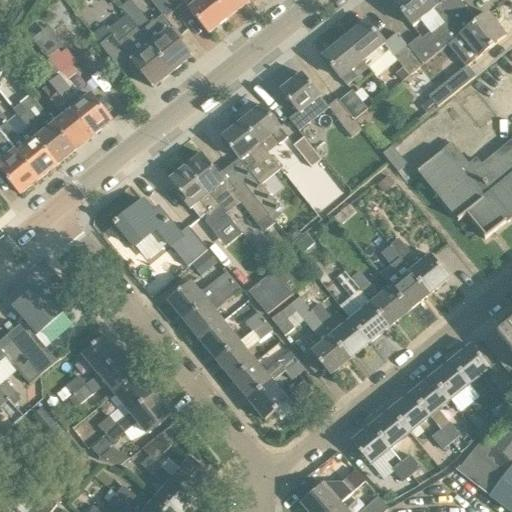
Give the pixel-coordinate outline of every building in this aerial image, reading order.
[(172,29),(165,20),(174,12),(164,0),(148,0),(162,17),(140,34),(137,30),(136,30),(171,74),(192,58),(180,44),(183,42),(172,28),(172,29)] [(179,0),(208,36),(228,19),(213,0),(201,0),(197,4),(193,0),(179,0)] [(249,2),(247,0),(213,0),(228,19),(249,2)] [(478,23),(459,0),(445,0),(438,6),(433,0),(395,0),(392,3),(412,29),(424,18),(433,11),(442,23),(421,40),(419,38),(408,47),(423,66),(447,47),(461,36),(478,23)] [(478,23),(461,36),(479,58),(497,44),(505,38),(487,16),(478,23)] [(391,52),(367,23),(345,40),(363,62),(369,70),(381,60),(391,52)] [(152,90),(171,74),(136,30),(118,45),(112,37),(99,48),(116,68),(128,59),(130,62),(128,64),(137,78),(140,75),(152,90)] [(351,72),(363,62),(345,40),(323,59),(346,87),(357,79),(351,72)] [(80,103),(59,78),(71,69),(70,67),(76,62),(62,46),(61,47),(48,59),(36,69),(50,85),(93,137),(112,122),(90,95),(80,103)] [(408,78),(423,66),(408,47),(393,59),(408,78)] [(476,78),(467,68),(466,67),(464,68),(444,85),(454,96),(476,78)] [(300,117),(305,123),(307,126),(328,110),(351,140),(362,131),(354,122),(339,103),(337,101),(327,108),(321,100),(322,99),(302,75),(280,93),(300,117)] [(42,91),(58,110),(64,116),(53,125),(75,152),(93,137),(50,85),(42,91)] [(454,96),(444,85),(428,98),(437,109),(454,96)] [(339,103),(354,122),(367,111),(352,92),(339,103)] [(57,166),(75,152),(53,125),(31,97),(12,112),(27,130),(57,166)] [(261,148),(273,138),(280,147),(288,140),(262,107),(242,123),(261,148)] [(221,139),(253,178),(254,177),(272,162),(261,148),(242,123),(221,139)] [(7,124),(5,125),(0,129),(0,133),(39,181),(57,166),(27,130),(18,138),(7,124)] [(0,171),(20,196),(39,181),(0,133),(0,171)] [(293,147),(311,170),(321,161),(310,147),(307,143),(303,139),(293,147)] [(469,165),(460,155),(452,145),(418,173),(458,223),(466,216),(485,239),(511,216),(511,141),(482,166),(476,160),(469,165)] [(383,156),(397,174),(407,166),(392,148),(383,156)] [(243,186),(235,192),(217,169),(214,171),(203,157),(186,170),(207,197),(209,195),(226,216),(240,205),(263,235),(275,225),(273,223),(270,218),(243,186)] [(201,220),(205,217),(206,218),(206,225),(213,233),(217,238),(233,225),(226,216),(209,195),(207,197),(186,170),(170,183),(182,197),(179,200),(189,212),(192,210),(201,220)] [(253,178),(243,186),(270,218),(276,213),(280,210),(254,177),(253,178)] [(378,187),(383,193),(395,184),(389,177),(378,187)] [(117,222),(113,225),(134,250),(157,231),(173,248),(179,254),(197,239),(173,211),(164,216),(158,209),(153,213),(144,202),(118,223),(117,222)] [(357,213),(351,206),(333,220),(339,227),(357,213)] [(280,217),(276,213),(270,218),(273,223),(280,217)] [(301,235),(295,228),(287,236),(292,242),(301,235)] [(315,243),(307,233),(295,243),(303,253),(315,243)] [(208,251),(197,239),(179,254),(173,248),(172,249),(187,268),(208,251)] [(390,247),(401,261),(410,254),(399,240),(390,247)] [(390,247),(380,255),(392,269),(401,261),(390,247)] [(218,263),(209,253),(192,267),(200,278),(218,263)] [(430,256),(410,272),(430,296),(449,279),(430,256)] [(224,275),(201,294),(192,283),(168,302),(184,322),(236,281),(225,270),(222,272),(224,275)] [(410,272),(390,288),(410,311),(430,296),(410,272)] [(248,294),(269,316),(292,297),(290,293),(279,280),(273,273),(248,294)] [(369,284),(359,273),(350,280),(360,291),(369,284)] [(279,280),(290,293),(298,287),(288,274),(279,280)] [(370,344),(390,328),(370,304),(360,291),(350,280),(341,287),(360,312),(350,320),(370,344)] [(184,322),(200,342),(224,323),(216,312),(243,289),(236,281),(184,322)] [(390,288),(379,297),(370,304),(390,328),(410,311),(390,288)] [(38,335),(63,314),(42,290),(32,299),(29,296),(26,298),(27,300),(15,309),(38,335)] [(323,326),(311,312),(300,299),(290,306),(321,345),(310,353),(329,377),(351,360),(331,336),(323,326)] [(311,312),(323,326),(331,319),(320,305),(311,312)] [(244,325),(252,334),(265,323),(257,314),(244,325)] [(294,331),(281,314),(271,321),(285,338),(294,331)] [(350,321),(331,336),(351,360),(370,344),(350,320),(350,321)] [(511,324),(511,325),(509,322),(499,331),(501,333),(498,336),(511,353),(511,324)] [(200,342),(217,362),(241,343),(224,323),(200,342)] [(272,333),(265,323),(252,334),(259,343),(272,333)] [(24,324),(7,338),(25,358),(41,376),(57,364),(24,324)] [(81,357),(98,377),(98,378),(122,358),(105,338),(81,357)] [(257,363),(248,352),(241,343),(217,362),(233,383),(257,363)] [(491,412),(502,425),(510,418),(490,393),(492,391),(482,378),(491,371),(471,347),(451,363),(471,387),(479,398),(491,412)] [(284,373),(296,363),(289,355),(266,373),(257,363),(233,383),(249,402),(273,382),(284,373)] [(25,358),(13,367),(29,386),(41,376),(25,358)] [(87,387),(73,398),(80,406),(105,387),(114,398),(138,378),(122,358),(98,378),(87,387)] [(304,372),(296,363),(284,373),(291,382),(304,372)] [(431,379),(451,404),(471,387),(451,363),(431,379)] [(79,378),(65,388),(73,398),(87,387),(79,378)] [(114,398),(122,407),(129,417),(154,397),(138,378),(114,398)] [(411,396),(431,420),(439,413),(451,404),(431,379),(411,396)] [(6,382),(0,386),(0,392),(8,402),(13,408),(21,400),(6,382)] [(293,386),(283,394),(273,382),(249,402),(265,422),(287,404),(292,411),(313,394),(304,383),(295,389),(293,386)] [(411,396),(391,412),(411,436),(431,420),(411,396)] [(146,437),(170,417),(154,397),(129,417),(117,427),(105,437),(112,446),(137,425),(146,437)] [(481,420),(491,412),(479,398),(469,406),(481,420)] [(51,441),(62,434),(43,410),(33,417),(51,441)] [(371,428),(391,452),(411,436),(391,412),(371,428)] [(97,428),(105,437),(117,427),(109,418),(97,428)] [(440,431),(451,445),(460,438),(449,424),(440,431)] [(370,469),(382,459),(391,452),(371,428),(351,445),(370,469)] [(511,458),(511,433),(506,429),(491,448),(510,462),(511,458)] [(451,445),(440,431),(431,439),(442,452),(451,445)] [(164,433),(158,438),(141,452),(148,458),(161,469),(172,479),(196,499),(213,479),(189,459),(180,470),(162,454),(174,445),(164,433)] [(105,439),(92,449),(100,459),(113,449),(105,439)] [(511,511),(511,464),(482,442),(461,469),(456,472),(489,498),(507,511),(511,511)] [(400,464),(411,477),(420,470),(410,457),(400,464)] [(161,469),(148,458),(141,466),(154,478),(161,469)] [(411,477),(400,464),(392,471),(403,484),(411,477)] [(365,483),(356,474),(343,485),(352,495),(365,483)] [(332,511),(340,505),(323,486),(317,491),(307,478),(292,491),(303,503),(300,505),(306,511),(332,511)] [(156,497),(172,511),(184,511),(196,499),(172,479),(156,497)] [(123,487),(115,496),(128,507),(135,498),(123,487)] [(52,511),(57,507),(44,496),(31,511),(52,511)] [(115,511),(133,511),(128,507),(115,496),(107,505),(115,511)] [(172,511),(156,497),(143,511),(172,511)] [(363,511),(362,511),(385,511),(388,510),(378,498),(363,511)]
